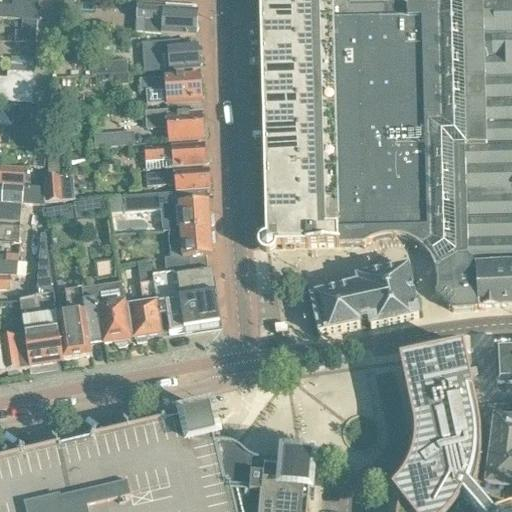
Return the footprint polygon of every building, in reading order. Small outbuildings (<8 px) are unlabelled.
[(37,9),(38,0),(12,0),(12,8),(0,7),(0,19),(23,21),(39,22),(40,9),(37,9)] [(74,0),(57,0),(56,16),(74,17),(74,0)] [(511,0),(260,0),(261,22),(261,25),(262,52),(261,52),(261,55),(262,55),(263,82),(262,82),(262,85),(263,85),(264,112),(263,112),(263,115),(264,115),(265,142),(264,142),(264,145),(265,145),(265,172),(265,175),(266,202),(265,202),(265,205),(266,205),(267,232),(266,232),(266,235),(267,235),(267,240),(263,241),(261,244),(259,247),(259,251),(261,254),(263,257),(267,258),(271,258),(274,256),(276,253),(277,250),(282,249),(283,250),(285,250),(285,249),(294,249),(307,249),(310,249),(337,248),(337,249),(340,249),(340,248),(362,247),(362,248),(364,248),(366,247),(366,246),(368,245),(371,244),(371,243),(375,241),(380,240),(385,239),(389,238),(394,238),(394,239),(397,239),(402,240),(407,241),(411,243),(415,245),(419,248),(421,250),(422,250),(425,253),(428,256),(430,259),(432,263),(434,266),(435,269),(434,270),(435,272),(436,272),(437,277),(438,282),(438,286),(437,291),(437,296),(436,296),(436,298),(437,299),(438,299),(452,312),(453,314),(455,314),(455,313),(475,311),(475,312),(478,312),(477,308),(479,308),(479,309),(511,307),(511,0)] [(196,38),(198,13),(138,9),(136,21),(144,21),(143,35),(196,38)] [(38,45),(39,22),(23,21),(23,33),(16,33),(15,44),(38,45)] [(199,59),(198,47),(180,48),(180,42),(155,44),(156,57),(143,58),(144,75),(200,71),(200,68),(203,66),(202,60),(199,59)] [(23,59),(22,73),(34,74),(35,60),(23,59)] [(93,78),(104,77),(128,75),(127,63),(92,65),(93,78)] [(129,85),(128,75),(104,77),(104,84),(118,84),(118,85),(129,85)] [(204,91),(201,87),(200,77),(141,81),(142,93),(147,93),(148,106),(202,103),(202,101),(204,97),(204,91)] [(13,110),(12,126),(30,127),(31,111),(13,110)] [(208,140),(207,128),(204,128),(203,115),(168,117),(168,114),(148,115),(149,130),(169,129),(169,145),(185,144),(205,143),(205,140),(208,140)] [(30,135),(10,134),(9,146),(29,147),(30,135)] [(110,137),(97,138),(98,150),(111,149),(110,137)] [(209,165),(209,159),(206,157),(205,147),(140,151),(140,156),(146,156),(146,171),(187,170),(207,168),(207,167),(209,165)] [(50,180),(61,179),(62,179),(60,153),(48,154),(50,180)] [(0,186),(4,187),(23,188),(24,170),(0,168),(0,186)] [(211,192),(210,172),(147,177),(148,189),(176,187),(176,195),(199,193),(207,193),(211,192)] [(63,203),(61,179),(50,180),(47,180),(45,205),(63,203)] [(22,206),(23,188),(4,187),(3,204),(22,206)] [(169,234),(211,231),(211,227),(214,227),(213,217),(210,217),(209,203),(207,203),(207,193),(199,193),(176,195),(125,199),(127,214),(164,212),(165,234),(169,234)] [(0,222),(21,224),(22,206),(3,204),(0,204),(0,222)] [(0,243),(19,245),(21,228),(0,226),(0,243)] [(211,231),(169,234),(171,259),(168,259),(169,273),(179,272),(179,273),(187,271),(207,270),(206,258),(213,258),(212,244),(215,244),(215,234),(211,234),(211,231)] [(56,361),(63,360),(57,318),(45,237),(41,238),(37,298),(35,301),(20,303),(22,311),(23,320),(30,372),(57,368),(56,361)] [(0,277),(10,278),(17,278),(19,264),(0,262),(0,277)] [(370,322),(371,330),(419,320),(408,270),(357,282),(358,287),(310,299),(319,337),(360,329),(359,324),(370,322)] [(213,273),(207,274),(178,278),(173,273),(153,278),(154,284),(160,318),(167,316),(170,336),(221,329),(213,273)] [(0,293),(10,293),(10,278),(0,277),(0,293)] [(162,338),(160,318),(154,284),(141,286),(144,306),(129,308),(134,342),(137,342),(137,345),(147,344),(147,340),(162,338)] [(100,323),(96,301),(92,302),(90,290),(65,293),(67,309),(73,309),(74,316),(57,318),(63,360),(63,363),(64,363),(64,362),(92,358),(90,342),(104,340),(101,323),(100,323)] [(108,299),(96,301),(100,323),(101,323),(104,340),(105,347),(115,345),(116,347),(119,350),(126,349),(128,345),(128,343),(130,343),(125,305),(109,308),(108,299)] [(30,372),(23,320),(11,322),(13,340),(1,342),(6,375),(8,375),(9,379),(19,377),(18,373),(30,372)] [(511,384),(511,347),(510,347),(510,346),(495,347),(495,349),(497,385),(511,384)] [(464,350),(441,355),(436,353),(430,352),(424,353),(419,354),(414,358),(411,362),(400,364),(415,431),(415,443),(414,454),(411,466),(406,476),(400,486),(393,495),(400,503),(398,511),(454,511),(455,511),(458,511),(462,511),(464,509),(465,506),(464,503),(462,501),(463,499),(470,507),(477,482),(478,479),(480,466),(481,463),(482,447),(481,434),(481,431),(479,418),(478,415),(464,350)] [(277,467),(262,466),(258,465),(254,464),(251,463),(247,460),(244,458),(240,454),(234,451),(228,449),(222,448),(216,449),(215,444),(219,443),(217,438),(215,439),(211,420),(213,419),(212,414),(207,415),(207,417),(188,422),(188,420),(182,421),(183,422),(182,422),(182,423),(169,426),(168,426),(167,426),(167,425),(162,426),(162,427),(161,427),(161,428),(148,431),(148,430),(146,431),(146,432),(133,435),(133,434),(132,434),(132,433),(126,434),(127,435),(125,436),(126,437),(113,440),(113,439),(110,439),(111,440),(98,443),(98,442),(97,443),(96,441),(91,443),(92,444),(90,444),(90,445),(78,448),(78,447),(75,448),(75,449),(63,452),(63,451),(61,451),(61,450),(56,451),(56,452),(55,453),(43,456),(42,456),(40,456),(40,457),(28,460),(27,459),(26,459),(26,458),(21,459),(21,461),(20,461),(20,462),(7,465),(7,464),(5,465),(0,466),(0,511),(308,511),(309,510),(310,510),(311,505),(309,505),(310,496),(311,496),(312,491),(310,491),(312,467),(314,467),(315,462),(309,462),(309,466),(289,464),(290,460),(285,459),(284,465),(286,465),(285,468),(277,468),(277,467)] [(511,418),(495,417),(486,484),(511,487),(511,418)]
